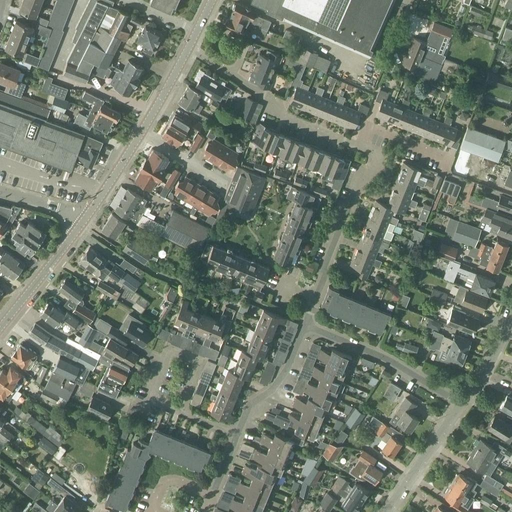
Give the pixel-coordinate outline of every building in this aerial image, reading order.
[(37,10),(40,4),(28,0),(23,0),(20,9),(38,16),(40,11),(37,10)] [(90,41),(108,5),(98,0),(96,0),(75,43),(66,61),(68,62),(63,73),(72,77),(78,65),(80,60),(85,52),(90,41)] [(75,43),(96,0),(98,0),(108,5),(112,6),(114,2),(110,0),(89,0),(75,28),(76,29),(72,41),(75,43)] [(151,0),(150,3),(174,13),(179,0),(151,0)] [(250,0),(251,0),(267,7),(266,9),(369,55),(393,0),(250,0)] [(69,13),(71,8),(56,2),(54,7),(69,13)] [(233,9),(231,15),(247,22),(250,23),(252,24),(262,28),(267,30),(271,21),(257,15),(257,13),(255,12),(251,10),(251,9),(237,2),(236,4),(234,4),(232,7),(233,9)] [(109,5),(91,42),(114,52),(116,48),(121,38),(126,40),(132,25),(126,21),(127,19),(140,25),(144,27),(137,41),(145,45),(143,50),(151,54),(154,50),(154,48),(163,33),(147,25),(149,22),(142,18),(141,19),(130,14),(112,6),(109,5)] [(69,13),(54,7),(52,13),(66,19),(69,13)] [(471,7),(469,11),(473,13),(473,14),(475,15),(477,14),(481,16),(482,11),(471,7)] [(64,24),(66,19),(52,13),(49,19),(64,24)] [(227,19),(225,22),(226,24),(225,26),(240,33),(243,26),(245,27),(247,22),(231,15),(229,19),(227,19)] [(40,16),(37,23),(46,26),(47,24),(49,20),(40,16)] [(64,24),(49,19),(49,20),(47,24),(52,26),(62,30),(64,24)] [(16,21),(11,34),(28,40),(30,34),(32,35),(34,31),(48,37),(50,32),(52,28),(46,26),(37,23),(35,28),(33,28),(16,21)] [(413,37),(408,50),(441,63),(443,57),(443,58),(444,58),(445,55),(438,53),(445,35),(449,37),(452,29),(435,22),(427,43),(413,37)] [(260,33),(262,28),(258,27),(252,24),(249,30),(257,33),(257,32),(260,33)] [(468,24),(465,31),(482,36),(485,29),(481,28),(481,26),(478,25),(476,26),(472,25),(471,26),(468,24)] [(62,36),(64,31),(62,30),(52,26),(52,28),(50,32),(60,36),(62,36)] [(286,29),(283,36),(298,42),(301,35),(286,29)] [(59,42),(62,36),(60,36),(50,32),(48,37),(48,38),(58,41),(59,42)] [(25,47),(28,40),(11,34),(6,47),(23,54),(25,55),(22,60),(37,66),(39,60),(40,57),(26,52),(27,48),(25,47)] [(57,48),(59,42),(58,41),(48,38),(46,43),(56,47),(57,48)] [(114,52),(91,42),(86,52),(85,52),(80,60),(78,65),(72,77),(86,82),(90,71),(92,64),(93,64),(94,61),(97,62),(107,66),(114,52)] [(55,53),(57,48),(56,47),(46,43),(45,47),(44,49),(53,53),(55,53)] [(53,59),(55,53),(53,53),(44,49),(42,55),(51,58),(53,59)] [(255,64),(273,71),(275,65),(279,66),(283,57),(267,50),(265,56),(260,54),(255,64)] [(408,50),(403,63),(415,68),(414,73),(428,78),(435,81),(439,69),(445,72),(448,66),(455,68),(457,63),(444,58),(443,58),(443,57),(441,63),(408,50)] [(51,64),(53,59),(51,58),(42,55),(40,57),(39,60),(49,64),(51,64)] [(290,65),(298,68),(300,62),(292,58),(290,65)] [(119,68),(118,70),(137,81),(141,73),(142,73),(143,71),(143,70),(144,68),(129,59),(123,70),(119,68)] [(49,68),(51,64),(49,64),(39,60),(37,66),(48,70),(49,68)] [(383,69),(392,73),(395,64),(386,60),(385,61),(386,61),(383,69)] [(21,96),(22,94),(26,84),(16,80),(20,69),(0,61),(0,62),(0,79),(0,80),(0,81),(0,82),(6,85),(5,90),(21,96)] [(115,69),(107,66),(97,62),(94,61),(93,64),(92,64),(90,71),(104,77),(105,74),(111,77),(115,69)] [(298,68),(290,88),(295,90),(290,103),(301,107),(308,91),(300,88),(303,80),(300,79),(306,64),(300,62),(298,68)] [(251,76),(249,81),(257,84),(270,89),(272,84),(268,83),(273,71),(255,64),(251,76)] [(120,75),(115,85),(130,94),(131,92),(132,92),(133,90),(132,89),(137,81),(118,70),(116,73),(120,75)] [(200,70),(195,78),(198,80),(196,85),(210,93),(209,95),(216,99),(220,93),(221,93),(225,86),(224,86),(225,85),(223,84),(224,83),(219,79),(218,80),(200,70)] [(507,77),(488,71),(485,81),(504,87),(507,77)] [(51,95),(55,85),(43,80),(39,90),(51,95)] [(188,86),(179,102),(193,110),(193,109),(190,114),(206,124),(209,119),(199,112),(203,106),(197,102),(202,94),(188,86)] [(312,111),(321,88),(318,86),(315,94),(308,91),(301,107),(312,111)] [(0,88),(0,144),(71,171),(75,160),(92,168),(103,141),(82,132),(47,120),(51,108),(51,107),(50,107),(52,103),(47,101),(46,103),(22,94),(21,96),(5,90),(0,88)] [(322,116),(329,100),(321,97),(324,89),(321,88),(312,111),(322,116)] [(387,120),(393,103),(386,100),(389,93),(380,89),(376,100),(381,102),(376,115),(387,120)] [(94,104),(91,110),(97,113),(98,112),(114,120),(115,120),(118,119),(119,117),(119,116),(120,112),(103,103),(105,100),(97,96),(96,98),(93,96),(93,95),(85,90),(81,97),(94,104)] [(220,103),(213,99),(205,95),(203,98),(209,101),(211,102),(209,106),(216,110),(220,103)] [(333,120),(342,96),(339,95),(336,102),(329,100),(322,116),(333,120)] [(68,100),(55,96),(52,103),(50,107),(51,107),(51,108),(57,110),(54,117),(60,119),(63,112),(64,112),(68,100)] [(254,110),(258,101),(246,96),(239,114),(251,119),(249,124),(254,126),(259,112),(254,110)] [(343,124),(350,108),(342,105),(345,97),(342,96),(333,120),(343,124)] [(397,124),(407,100),(404,99),(401,106),(393,103),(387,120),(397,124)] [(408,128),(414,111),(407,109),(410,101),(407,100),(397,124),(408,128)] [(350,108),(343,124),(354,128),(359,117),(364,119),(369,107),(361,103),(357,111),(350,108)] [(419,132),(428,108),(425,107),(422,114),(414,111),(408,128),(419,132)] [(425,116),(419,132),(429,136),(436,120),(428,117),(431,110),(428,108),(425,116)] [(113,123),(114,120),(98,112),(97,113),(91,110),(88,117),(78,112),(74,121),(90,129),(93,123),(109,131),(110,130),(111,130),(113,129),(114,126),(113,123)] [(195,135),(203,140),(205,137),(197,132),(202,123),(186,113),(183,118),(175,113),(171,120),(169,119),(167,123),(184,133),(192,138),(195,135)] [(440,140),(449,117),(446,116),(443,123),(436,120),(429,136),(440,140)] [(449,117),(440,140),(450,145),(452,139),(459,142),(463,131),(457,128),(450,125),(452,118),(449,117)] [(167,123),(161,133),(178,143),(184,133),(167,123)] [(213,139),(214,138),(219,130),(212,126),(207,136),(213,139)] [(498,161),(503,148),(506,140),(468,126),(460,147),(498,161)] [(268,148),(274,131),(264,127),(262,133),(256,130),(252,142),(268,148)] [(278,152),(284,135),(274,131),(268,148),(278,152)] [(196,151),(203,140),(195,135),(192,138),(195,140),(191,148),(196,151)] [(286,161),(295,139),(284,135),(278,152),(282,153),(280,158),(286,161)] [(216,163),(226,145),(214,138),(213,139),(211,143),(208,142),(205,148),(208,150),(204,156),(216,163)] [(298,160),(304,143),(295,139),(286,161),(292,163),(294,158),(298,160)] [(511,151),(511,140),(506,139),(506,140),(503,148),(511,151)] [(305,170),(314,147),(304,143),(298,160),(304,162),(302,169),(305,170)] [(226,145),(216,163),(227,170),(231,163),(234,165),(237,160),(235,158),(238,153),(226,145)] [(318,168),(325,151),(314,147),(305,170),(309,172),(312,165),(318,168)] [(145,158),(164,169),(165,169),(163,168),(169,158),(163,155),(164,154),(159,151),(159,152),(153,149),(147,159),(146,158),(145,158)] [(328,171),(335,155),(325,151),(318,168),(324,170),(321,178),(325,179),(328,171)] [(337,184),(345,165),(343,165),(345,159),(335,155),(328,171),(336,175),(333,183),(337,184)] [(159,179),(164,169),(145,158),(140,167),(159,179)] [(399,172),(425,182),(426,179),(419,176),(422,169),(403,161),(399,172)] [(259,170),(261,164),(255,162),(253,168),(259,170)] [(261,164),(259,170),(265,173),(267,166),(261,164)] [(345,165),(337,184),(341,186),(344,178),(349,167),(345,165)] [(226,193),(223,200),(228,203),(252,212),(266,177),(238,166),(232,178),(231,180),(230,183),(227,191),(226,193)] [(159,179),(140,167),(140,168),(141,169),(135,178),(151,188),(157,178),(159,179)] [(170,177),(175,180),(180,171),(175,168),(170,177)] [(281,171),(279,178),(285,180),(288,173),(281,171)] [(424,186),(425,182),(399,172),(395,182),(413,190),(416,183),(424,186)] [(463,185),(466,181),(452,173),(449,179),(453,182),(454,180),(463,185)] [(438,188),(442,177),(436,175),(432,186),(438,188)] [(187,200),(197,183),(186,176),(182,183),(179,181),(176,186),(178,188),(175,193),(187,200)] [(171,187),(175,180),(170,177),(165,184),(171,187)] [(302,178),(299,185),(306,187),(308,181),(302,178)] [(413,190),(395,182),(390,193),(417,203),(418,201),(410,198),(413,190)] [(198,207),(208,190),(197,183),(187,200),(195,205),(191,211),(194,213),(198,207)] [(319,194),(321,188),(312,184),(309,191),(315,193),(319,194)] [(287,197),(291,199),(292,199),(296,200),(317,208),(321,198),(309,193),(291,186),(287,197)] [(147,200),(142,196),(141,197),(127,188),(115,208),(129,217),(137,222),(142,215),(147,207),(144,205),(147,200)] [(319,194),(321,195),(325,197),(328,190),(321,188),(319,194)] [(208,190),(198,207),(210,214),(213,209),(216,210),(219,205),(216,203),(220,196),(208,190)] [(390,193),(386,203),(386,204),(395,207),(394,207),(405,211),(408,204),(415,207),(417,203),(390,193)] [(456,197),(449,194),(447,199),(448,201),(452,203),(453,202),(456,197)] [(484,196),(481,205),(486,207),(497,212),(499,206),(511,210),(511,198),(501,194),(498,201),(484,196)] [(386,204),(386,203),(376,199),(372,211),(397,221),(399,218),(391,215),(394,207),(395,207),(386,204)] [(295,202),(293,209),(314,217),(317,208),(296,200),(295,202)] [(0,233),(10,215),(13,208),(0,205),(0,233)] [(511,217),(497,212),(486,207),(482,219),(487,221),(486,223),(491,224),(488,231),(496,234),(497,231),(511,236),(511,235),(511,234),(511,217)] [(173,209),(161,234),(197,252),(210,227),(173,209)] [(289,213),(288,217),(310,226),(313,218),(314,217),(293,209),(292,210),(292,211),(291,213),(289,213)] [(442,222),(444,214),(430,209),(427,218),(442,222)] [(396,224),(397,221),(372,211),(368,221),(392,231),(395,223),(396,224)] [(125,221),(112,212),(102,227),(115,236),(121,228),(125,231),(126,230),(131,233),(132,230),(146,237),(149,230),(127,219),(125,221)] [(142,215),(137,222),(137,223),(153,230),(157,222),(142,215)] [(289,220),(286,228),(302,234),(305,225),(310,227),(310,226),(288,217),(289,218),(289,219),(289,220)] [(471,245),(475,246),(481,228),(459,220),(450,217),(444,234),(453,238),(452,238),(471,245)] [(16,227),(38,243),(46,232),(29,220),(26,225),(21,221),(16,227)] [(368,221),(364,232),(389,242),(391,239),(389,238),(392,231),(368,221)] [(0,233),(4,235),(11,224),(7,222),(0,233)] [(31,253),(38,243),(16,227),(12,233),(18,237),(14,241),(18,244),(15,249),(23,254),(27,250),(31,253)] [(280,237),(303,246),(303,245),(298,243),(301,235),(302,234),(286,228),(285,228),(282,237),(280,237)] [(364,232),(359,242),(378,250),(383,252),(385,246),(387,247),(388,245),(389,242),(364,232)] [(130,236),(122,248),(144,263),(152,250),(130,236)] [(280,237),(278,241),(280,242),(278,246),(299,254),(303,246),(280,237)] [(0,245),(3,241),(0,239),(0,257),(18,271),(24,263),(5,249),(4,249),(0,246),(0,245)] [(410,239),(406,249),(413,252),(417,242),(410,239)] [(478,247),(503,257),(508,243),(497,239),(494,247),(487,244),(481,241),(478,247)] [(207,242),(200,258),(201,259),(201,258),(207,260),(217,264),(215,269),(224,248),(214,244),(208,242),(207,242)] [(375,257),(378,250),(359,242),(355,253),(381,263),(382,260),(375,257)] [(442,242),(437,254),(450,259),(452,260),(457,248),(442,242)] [(471,245),(469,250),(482,256),(479,263),(486,266),(498,270),(498,269),(500,270),(502,265),(500,264),(503,257),(478,247),(475,246),(471,245)] [(277,249),(275,256),(291,262),(296,264),(298,257),(299,255),(299,254),(278,246),(278,247),(277,249)] [(109,272),(108,273),(117,279),(118,279),(132,290),(138,282),(133,278),(134,278),(123,270),(122,271),(114,265),(108,261),(90,247),(85,254),(109,272)] [(224,248),(215,269),(223,273),(232,252),(233,250),(229,248),(228,250),(224,248)] [(232,252),(223,273),(233,277),(242,256),(232,252)] [(380,266),(381,263),(355,253),(351,264),(358,266),(356,272),(367,276),(372,263),(380,266)] [(104,279),(108,273),(109,272),(85,254),(80,261),(81,262),(80,264),(85,268),(86,266),(98,274),(104,279)] [(242,256),(233,277),(243,281),(253,258),(252,260),(251,259),(242,256)] [(0,268),(13,277),(18,271),(0,257),(0,268)] [(253,258),(243,281),(251,284),(260,263),(256,261),(257,260),(253,258)] [(450,259),(443,278),(453,282),(457,272),(468,276),(475,279),(474,279),(472,286),(489,292),(489,291),(491,290),(492,287),(492,285),(494,280),(477,273),(479,268),(469,265),(469,266),(461,263),(460,263),(452,260),(450,259)] [(260,263),(251,284),(258,287),(257,289),(256,289),(253,297),(261,300),(261,299),(264,292),(260,290),(263,283),(263,284),(270,267),(260,263)] [(90,323),(97,313),(82,304),(83,302),(83,300),(79,297),(83,292),(66,279),(58,288),(78,303),(72,312),(90,323)] [(96,288),(109,296),(113,288),(100,280),(96,288)] [(487,298),(467,290),(468,288),(458,284),(453,298),(482,310),(487,298)] [(339,289),(329,285),(327,290),(328,290),(322,305),(331,309),(330,310),(381,332),(388,315),(337,294),(339,289)] [(447,293),(432,288),(427,302),(442,308),(447,293)] [(148,302),(135,292),(130,299),(134,302),(131,306),(141,313),(148,302)] [(184,299),(175,321),(180,323),(178,328),(183,331),(192,309),(186,307),(188,301),(184,299)] [(63,317),(66,320),(74,326),(78,319),(67,311),(65,312),(50,301),(45,307),(56,315),(57,313),(61,316),(61,315),(63,317)] [(45,307),(40,313),(57,326),(56,326),(60,329),(66,320),(63,317),(61,315),(61,316),(57,313),(56,315),(45,307)] [(452,308),(447,322),(456,325),(473,332),(474,329),(476,329),(478,324),(477,323),(478,320),(465,314),(466,313),(452,308)] [(196,330),(203,313),(192,309),(183,331),(182,334),(187,336),(190,327),(196,330)] [(264,309),(259,320),(275,326),(277,321),(284,323),(286,318),(264,309)] [(207,334),(213,318),(203,313),(196,330),(207,334)] [(207,334),(203,344),(208,346),(212,336),(217,338),(226,316),(222,315),(220,320),(214,318),(207,334)] [(101,319),(96,326),(108,333),(125,344),(129,337),(143,345),(145,341),(147,342),(151,336),(149,335),(151,331),(145,327),(146,325),(134,317),(132,321),(128,326),(127,325),(124,323),(119,330),(101,319)] [(271,337),(275,326),(259,320),(255,330),(271,337)] [(35,322),(28,332),(43,343),(61,353),(81,363),(90,368),(93,369),(98,361),(99,359),(98,359),(101,353),(100,353),(98,352),(89,347),(78,342),(68,337),(66,341),(50,333),(50,332),(35,322)] [(82,335),(92,341),(98,329),(88,323),(82,335)] [(267,347),(271,337),(255,330),(251,341),(267,347)] [(443,338),(441,342),(450,346),(466,351),(468,346),(469,346),(470,343),(470,341),(470,340),(455,334),(453,339),(444,336),(443,338)] [(89,347),(92,341),(82,335),(78,342),(89,347)] [(102,344),(98,352),(100,353),(101,353),(111,358),(115,353),(132,364),(138,354),(110,337),(105,346),(102,344)] [(262,358),(267,347),(251,341),(246,351),(242,349),(262,358)] [(437,341),(434,347),(439,349),(443,350),(440,358),(446,361),(452,363),(453,360),(461,363),(462,362),(463,361),(464,358),(464,356),(466,351),(450,346),(441,342),(437,341)] [(398,346),(398,348),(403,350),(415,355),(418,346),(406,342),(405,343),(402,342),(401,345),(400,345),(399,346),(398,346)] [(13,354),(11,355),(26,366),(25,366),(28,368),(37,356),(35,354),(36,352),(29,348),(28,349),(20,343),(16,349),(14,349),(12,352),(13,354)] [(209,347),(206,356),(209,357),(215,359),(219,351),(209,347)] [(318,353),(348,364),(351,356),(332,349),(331,352),(320,348),(318,353)] [(262,358),(242,349),(238,360),(253,366),(257,356),(262,358)] [(61,353),(53,370),(73,380),(81,363),(61,353)] [(99,359),(98,361),(108,365),(107,366),(110,368),(114,360),(111,359),(111,358),(101,353),(100,353),(101,353),(98,359),(99,359)] [(348,364),(318,353),(317,357),(327,361),(325,365),(345,373),(348,364)] [(101,379),(97,388),(116,397),(130,367),(114,359),(114,360),(110,368),(107,366),(104,372),(101,379)] [(363,359),(361,364),(372,369),(374,364),(363,359)] [(249,377),(253,366),(238,360),(233,370),(244,375),(249,377)] [(73,380),(76,381),(83,385),(90,368),(81,363),(73,380)] [(341,381),(345,373),(325,365),(323,369),(313,365),(312,369),(341,381)] [(0,368),(0,376),(17,389),(22,383),(26,378),(21,374),(11,366),(7,371),(2,367),(2,369),(1,368),(0,368)] [(40,384),(47,368),(42,366),(36,380),(40,384)] [(222,372),(220,377),(224,379),(240,385),(244,375),(233,370),(228,368),(226,373),(222,372)] [(312,369),(310,374),(320,377),(318,381),(338,389),(341,391),(345,382),(341,381),(312,369)] [(383,369),(380,374),(387,379),(391,373),(383,369)] [(73,380),(53,370),(48,379),(71,390),(76,381),(73,380)] [(370,386),(374,378),(369,375),(365,383),(370,386)] [(0,395),(3,398),(8,402),(12,396),(16,399),(21,393),(17,390),(17,389),(0,376),(0,395)] [(220,377),(217,382),(222,384),(220,390),(235,396),(240,385),(224,379),(220,377)] [(306,381),(305,386),(334,398),(338,399),(341,391),(338,389),(318,381),(317,385),(306,381)] [(401,388),(391,382),(383,394),(394,400),(401,388)] [(78,390),(91,396),(93,390),(80,384),(78,390)] [(305,386),(303,390),(313,394),(313,395),(312,398),(331,406),(334,398),(305,386)] [(67,400),(44,388),(40,395),(55,403),(55,402),(64,406),(67,400)] [(231,407),(235,396),(220,390),(217,395),(211,393),(209,398),(215,400),(231,407)] [(511,414),(511,398),(507,395),(500,407),(511,414)] [(87,408),(107,418),(113,405),(93,396),(87,408)] [(405,396),(395,412),(389,421),(395,425),(397,421),(410,429),(417,417),(411,413),(417,404),(405,396)] [(331,406),(312,398),(310,402),(296,397),(295,401),(324,413),(327,405),(331,407),(331,406)] [(229,412),(231,407),(215,400),(211,410),(234,419),(235,415),(229,412)] [(320,422),(324,413),(295,401),(293,406),(303,409),(301,414),(320,422)] [(13,411),(58,446),(65,438),(49,425),(47,428),(30,415),(31,414),(27,411),(25,413),(17,407),(13,411)] [(356,407),(346,422),(355,427),(364,413),(356,407)] [(287,427),(289,423),(286,422),(288,418),(276,413),(273,421),(287,427)] [(320,422),(301,414),(299,417),(289,413),(288,418),(317,429),(320,422)] [(0,438),(4,441),(4,440),(7,442),(13,434),(3,426),(2,428),(0,426),(0,423),(4,418),(2,416),(0,414),(0,438)] [(373,415),(367,423),(376,429),(375,431),(382,436),(381,438),(386,442),(382,448),(392,455),(402,442),(399,440),(404,434),(391,424),(389,426),(373,415)] [(494,415),(487,426),(504,437),(504,438),(510,442),(511,438),(511,425),(511,426),(494,415)] [(314,438),(317,429),(288,418),(286,422),(296,426),(294,431),(314,438)] [(329,427),(336,430),(339,420),(333,418),(329,427)] [(125,433),(129,426),(124,424),(121,430),(122,431),(120,437),(125,439),(127,434),(125,433)] [(136,442),(133,441),(108,502),(124,509),(146,457),(150,454),(148,451),(149,448),(200,469),(204,459),(211,462),(215,453),(207,450),(207,452),(156,431),(151,443),(138,438),(136,442)] [(261,436),(291,449),(294,442),(302,445),(304,440),(293,435),(291,439),(275,433),(273,437),(263,433),(261,436)] [(57,446),(42,435),(37,443),(51,453),(57,446)] [(287,457),(291,449),(261,436),(259,441),(269,445),(268,449),(287,457)] [(481,439),(474,450),(491,461),(498,449),(500,450),(502,446),(494,441),(492,445),(481,439)] [(235,454),(250,458),(253,447),(238,442),(235,454)] [(336,455),(342,446),(329,443),(322,454),(329,458),(333,453),(336,455)] [(511,452),(502,446),(499,452),(510,458),(511,454),(511,452)] [(28,456),(56,478),(64,469),(35,447),(28,456)] [(256,449),(254,453),(284,465),(287,457),(268,449),(266,453),(256,449)] [(353,464),(348,471),(357,477),(365,479),(367,475),(375,481),(376,480),(377,481),(380,476),(379,475),(382,471),(371,464),(375,458),(363,450),(358,457),(358,458),(354,465),(353,464)] [(491,461),(474,450),(467,461),(486,473),(482,479),(500,489),(503,484),(489,475),(496,464),(491,461)] [(254,453),(252,458),(262,462),(261,466),(257,464),(281,474),(284,465),(254,453)] [(305,476),(312,460),(304,456),(296,473),(305,476)] [(277,482),(281,474),(257,464),(256,468),(245,464),(244,468),(273,480),(277,482)] [(315,465),(310,472),(318,477),(324,469),(315,465)] [(12,478),(16,473),(9,467),(5,471),(12,478)] [(269,489),(273,480),(244,468),(242,473),(252,477),(250,481),(269,489)] [(459,472),(452,484),(473,496),(477,490),(474,488),(477,482),(467,475),(466,477),(459,472)] [(17,484),(21,477),(16,473),(11,481),(17,484)] [(339,476),(334,482),(337,483),(345,489),(348,491),(349,491),(362,500),(369,489),(360,484),(355,482),(352,487),(349,485),(350,485),(348,483),(349,482),(339,476)] [(76,511),(81,507),(72,500),(75,496),(50,477),(48,481),(65,495),(58,504),(68,511),(76,511)] [(16,485),(19,489),(27,482),(23,478),(16,485)] [(239,481),(237,485),(266,497),(269,489),(250,481),(249,485),(239,481)] [(20,491),(29,498),(36,490),(26,482),(20,491)] [(337,483),(333,489),(341,494),(342,493),(345,496),(341,502),(354,511),(355,510),(357,511),(361,506),(358,505),(362,500),(349,491),(348,491),(345,489),(337,483)] [(448,488),(445,492),(446,493),(445,495),(453,499),(449,505),(460,511),(474,511),(468,508),(474,497),(473,496),(452,484),(449,489),(448,488)] [(237,485),(235,489),(245,493),(243,498),(262,505),(266,497),(237,485)] [(298,485),(294,494),(298,496),(302,487),(298,485)] [(323,496),(334,504),(337,499),(326,491),(323,496)] [(492,500),(483,494),(479,500),(495,510),(497,505),(493,503),(492,503),(491,502),(492,500)] [(334,504),(323,496),(318,503),(329,510),(334,504)] [(232,498),(230,502),(255,511),(259,511),(262,505),(243,498),(242,502),(232,498)] [(35,502),(32,506),(39,511),(48,511),(35,502)] [(255,511),(230,502),(228,506),(238,510),(237,511),(255,511)]
